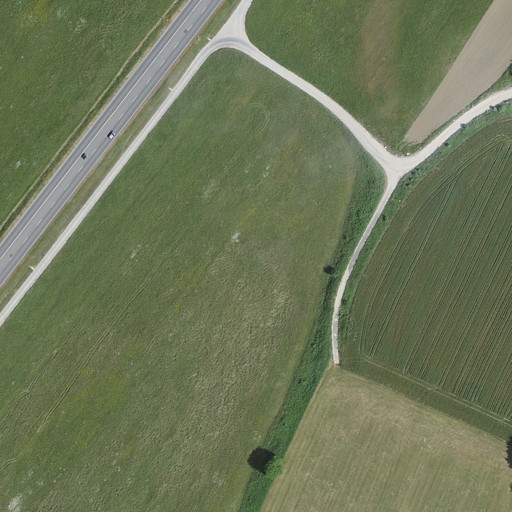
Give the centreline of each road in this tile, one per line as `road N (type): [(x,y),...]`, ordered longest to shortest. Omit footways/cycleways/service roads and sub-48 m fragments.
road 1 (track): [(0,319),(248,0)]
road 2 (primary): [(206,0),(0,266)]
